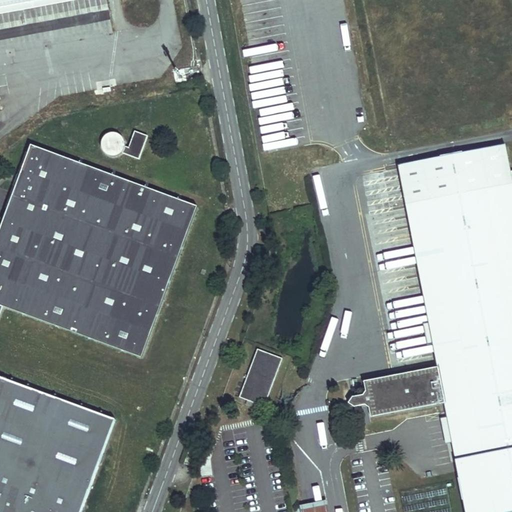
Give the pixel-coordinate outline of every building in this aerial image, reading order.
[(0,0),(0,11),(63,0),(0,0)] [(126,149),(120,147),(120,145),(120,142),(119,140),(117,138),(115,137),(113,136),(110,135),(108,136),(105,137),(103,138),(101,140),(100,142),(100,145),(100,147),(101,150),(102,152),(104,154),(106,155),(109,156),(111,156),(114,155),(116,154),(117,153),(137,160),(145,139),(132,134),(126,149)] [(0,511),(80,511),(114,421),(0,378),(0,307),(137,358),(193,208),(28,147),(18,174),(13,187),(0,222),(0,511)] [(13,187),(18,174),(12,172),(7,184),(13,187)] [(511,209),(507,186),(409,206),(441,361),(364,377),(367,391),(352,394),(354,405),(369,402),(372,415),(449,400),(471,511),(501,511),(511,510),(511,209)] [(242,394),(269,405),(287,357),(260,346),(242,394)]
